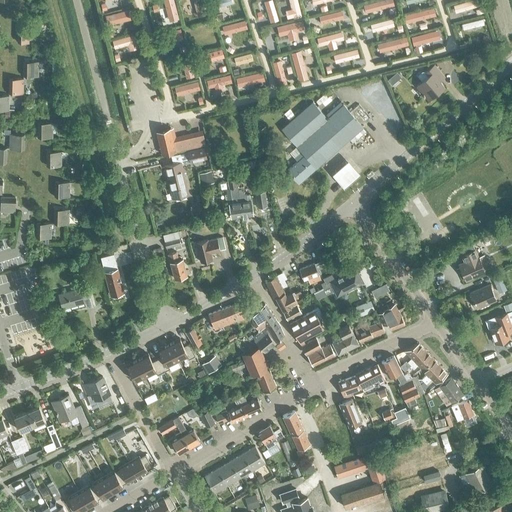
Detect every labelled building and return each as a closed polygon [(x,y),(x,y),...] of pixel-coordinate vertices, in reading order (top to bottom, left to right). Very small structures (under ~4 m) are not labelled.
[(174,0),(164,0),(169,20),(179,18),(174,0)] [(204,0),(193,0),(198,14),(208,12),(204,0)] [(273,0),(264,0),(271,21),(279,19),(273,0)] [(298,0),(289,0),(291,7),(285,9),(288,17),(293,15),(294,17),(303,15),(298,0)] [(366,11),(395,4),(394,0),(376,0),(364,3),(366,11)] [(482,4),(480,0),(466,0),(454,4),(456,12),(482,4)] [(434,6),(404,13),(406,21),(436,14),(434,6)] [(129,8),(105,14),(108,23),(131,18),(129,8)] [(342,8),(319,14),(321,22),(344,16),(342,8)] [(393,17),(371,23),(373,30),(395,24),(393,17)] [(464,28),(485,23),(484,17),(462,22),(464,28)] [(246,18),(222,24),(225,33),(248,27),(246,18)] [(303,18),(277,25),(280,35),(288,32),(289,39),(299,36),(298,30),(306,28),(303,18)] [(213,22),(191,28),(193,35),(215,29),(213,22)] [(17,42),(32,42),(32,28),(18,27),(17,42)] [(157,33),(160,43),(184,37),(181,27),(157,33)] [(344,38),(342,29),(317,36),(320,45),(344,38)] [(439,29),(411,36),(413,45),(441,38),(439,29)] [(134,33),(113,39),(115,47),(128,44),(130,50),(138,47),(134,33)] [(491,36),(484,34),(482,40),(488,42),(491,36)] [(378,42),(380,51),(409,43),(407,35),(378,42)] [(218,38),(211,40),(213,46),(220,44),(218,38)] [(224,56),(222,47),(198,54),(201,63),(224,56)] [(358,47),(333,53),(336,61),(360,55),(358,47)] [(309,77),(301,49),(291,51),(299,79),(309,77)] [(251,51),(234,56),(236,63),(253,58),(251,51)] [(189,55),(181,57),(186,77),(195,75),(189,55)] [(287,82),(281,58),(273,60),(279,84),(287,82)] [(23,75),(38,76),(38,61),(24,61),(23,75)] [(422,81),(416,86),(428,100),(444,86),(440,80),(445,76),(434,64),(426,71),(422,71),(417,75),(422,81)] [(263,70),(236,76),(238,85),(265,79),(263,70)] [(232,81),(230,73),(207,78),(209,86),(215,85),(216,91),(224,89),(223,83),(232,81)] [(9,92),(23,93),(23,79),(9,78),(9,92)] [(198,79),(175,85),(177,94),(200,88),(198,79)] [(0,109),(8,110),(8,95),(0,95),(0,109)] [(341,101),(325,115),(313,101),(282,127),(305,154),(287,170),(299,182),(362,126),(341,101)] [(38,137),(52,137),(52,123),(38,123),(38,137)] [(170,128),(156,131),(162,154),(176,151),(205,144),(202,133),(173,140),(170,128)] [(9,148),(23,149),(24,135),(10,134),(9,148)] [(175,164),(165,166),(171,189),(173,198),(189,194),(187,186),(181,165),(207,158),(204,147),(187,151),(173,154),(175,164)] [(46,166),(61,166),(61,152),(47,151),(46,166)] [(349,157),(333,171),(346,185),(361,171),(349,157)] [(201,173),(203,184),(214,181),(211,170),(201,173)] [(235,173),(242,215),(253,214),(250,193),(243,194),(243,190),(241,190),(241,188),(244,188),(242,172),(235,173)] [(231,217),(242,215),(235,173),(227,174),(229,187),(231,187),(232,195),(231,196),(232,202),(229,202),(231,217)] [(54,196),(69,197),(69,182),(55,181),(54,196)] [(255,193),(258,207),(267,206),(264,191),(255,193)] [(0,209),(0,211),(14,212),(15,197),(0,197),(0,209)] [(191,211),(198,216),(203,209),(196,204),(191,211)] [(54,223),(68,224),(68,209),(54,209),(54,223)] [(36,237),(50,238),(51,223),(37,223),(36,237)] [(163,234),(164,240),(179,236),(178,230),(163,234)] [(220,249),(225,248),(222,236),(207,240),(207,239),(196,242),(200,261),(212,259),(211,253),(220,250),(220,249)] [(165,241),(166,247),(180,244),(178,238),(165,241)] [(473,276),(485,271),(478,256),(474,249),(462,254),(465,262),(458,264),(465,281),(474,277),(473,276)] [(183,259),(178,260),(176,251),(168,253),(174,278),(187,275),(183,259)] [(98,255),(101,269),(111,266),(108,252),(98,255)] [(79,259),(81,267),(90,264),(87,257),(79,259)] [(320,271),(327,268),(324,260),(316,263),(320,271)] [(310,283),(321,279),(314,264),(313,264),(299,269),(304,280),(308,279),(310,283)] [(119,274),(118,274),(116,267),(104,271),(111,295),(124,291),(119,274)] [(337,294),(363,281),(355,268),(336,277),(334,273),(327,276),(337,294)] [(284,293),(284,291),(282,288),(287,286),(280,273),(265,280),(274,298),(275,298),(284,293)] [(499,292),(506,289),(500,275),(493,279),(499,292)] [(322,281),(324,287),(330,284),(327,278),(322,281)] [(59,294),(62,307),(84,302),(83,298),(90,296),(87,284),(79,286),(80,288),(59,294)] [(470,292),(476,307),(496,299),(489,284),(470,292)] [(308,288),(313,295),(317,293),(312,285),(308,288)] [(290,307),(297,303),(295,299),(295,298),(302,294),(300,290),(295,292),(292,287),(284,291),(284,293),(275,298),(283,311),(290,307)] [(231,305),(236,320),(236,321),(245,318),(244,316),(249,314),(248,310),(252,309),(248,298),(231,305)] [(356,307),(360,316),(374,310),(370,301),(356,307)] [(506,310),(511,307),(511,303),(511,301),(503,304),(506,310)] [(270,323),(275,319),(265,303),(253,312),(257,319),(253,322),(258,329),(265,325),(266,326),(270,323)] [(290,307),(283,311),(288,320),(295,316),(302,312),(297,304),(297,303),(290,307)] [(385,317),(390,329),(404,323),(401,315),(394,303),(385,308),(389,314),(386,315),(385,317)] [(214,328),(236,320),(231,305),(208,313),(214,328)] [(289,323),(300,343),(304,342),(302,339),(324,327),(318,317),(323,315),(319,308),(289,323)] [(488,327),(494,344),(506,340),(497,317),(490,319),(492,325),(488,327)] [(267,332),(276,342),(284,335),(280,325),(275,319),(270,323),(266,326),(267,328),(264,330),(266,333),(267,332)] [(366,323),(372,336),(385,331),(381,322),(369,326),(367,322),(366,323)] [(360,342),(372,336),(366,323),(354,328),(360,342)] [(342,336),(348,347),(358,342),(349,324),(339,329),(342,336)] [(185,331),(194,346),(202,342),(193,326),(185,331)] [(266,333),(264,330),(263,329),(253,338),(264,351),(276,342),(267,332),(266,333)] [(338,353),(348,347),(342,336),(339,338),(338,337),(335,338),(336,339),(332,341),(338,353)] [(180,338),(170,343),(177,359),(187,354),(189,359),(196,355),(189,343),(184,346),(180,338)] [(301,345),(306,353),(320,346),(316,338),(301,345)] [(307,355),(312,365),(334,354),(327,340),(321,343),(323,347),(307,355)] [(410,366),(426,350),(418,342),(404,350),(411,358),(406,362),(410,366)] [(170,368),(168,364),(177,359),(170,343),(159,348),(163,356),(158,359),(164,371),(170,368)] [(257,373),(268,368),(259,346),(242,354),(244,359),(228,365),(231,372),(247,365),(251,375),(257,372),(257,373)] [(421,369),(433,358),(426,350),(410,366),(413,369),(417,365),(421,369)] [(157,374),(164,371),(158,359),(152,361),(148,353),(138,358),(146,375),(155,370),(157,374)] [(414,376),(406,379),(401,370),(394,355),(381,361),(389,377),(395,373),(400,382),(398,383),(399,385),(402,392),(401,393),(407,406),(416,402),(414,398),(420,395),(420,394),(424,392),(416,375),(414,376)] [(128,364),(136,380),(146,375),(138,358),(128,364)] [(211,358),(202,363),(208,372),(217,367),(211,358)] [(423,382),(440,365),(433,358),(421,369),(426,374),(421,379),(423,382)] [(401,367),(405,371),(409,366),(406,362),(401,367)] [(371,366),(355,374),(355,375),(360,385),(376,378),(377,381),(384,378),(377,363),(371,366)] [(440,365),(423,382),(425,384),(431,379),(434,383),(447,373),(440,365)] [(268,368),(257,373),(260,382),(255,384),(257,388),(262,386),(264,391),(276,385),(268,368)] [(361,392),(355,375),(338,381),(343,397),(347,395),(348,397),(361,392)] [(95,399),(109,393),(102,376),(83,384),(87,395),(93,393),(95,399)] [(434,388),(446,405),(451,401),(463,393),(451,376),(434,388)] [(154,392),(144,398),(147,403),(157,398),(154,392)] [(80,405),(74,408),(69,394),(51,401),(60,421),(77,414),(79,421),(85,418),(80,405)] [(240,402),(246,415),(262,408),(258,398),(247,403),(244,395),(239,397),(240,402)] [(339,403),(348,426),(361,422),(351,398),(339,403)] [(451,405),(458,420),(473,413),(467,398),(451,405)] [(230,422),(246,415),(240,402),(237,403),(238,406),(227,411),(227,410),(215,415),(219,423),(229,419),(230,422)] [(26,411),(32,426),(33,425),(34,427),(36,428),(39,428),(42,426),(44,424),(45,422),(44,421),(45,420),(39,406),(26,411)] [(200,414),(206,426),(215,422),(209,409),(200,414)] [(382,412),(385,419),(392,416),(390,409),(382,412)] [(282,415),(297,449),(309,443),(294,410),(282,415)] [(20,431),(32,426),(26,411),(14,416),(20,431)] [(180,431),(189,446),(200,440),(193,429),(188,432),(178,415),(173,419),(180,431)] [(158,427),(163,434),(176,425),(172,418),(158,427)] [(46,426),(55,448),(61,445),(52,424),(46,426)] [(279,428),(273,431),(269,424),(260,430),(261,432),(259,433),(268,448),(276,443),(274,440),(283,435),(279,428)] [(113,434),(114,437),(115,439),(126,434),(123,428),(113,433),(113,434)] [(178,453),(189,446),(180,431),(175,434),(177,438),(172,441),(178,453)] [(16,438),(22,452),(28,449),(22,436),(16,438)] [(16,454),(22,452),(16,438),(10,441),(16,454)] [(281,442),(287,460),(294,457),(287,439),(281,442)] [(242,454),(252,470),(265,462),(255,446),(242,454)] [(24,455),(27,461),(34,458),(32,452),(24,455)] [(373,481),(385,477),(376,452),(334,465),(337,477),(368,467),(373,481)] [(139,455),(128,461),(137,477),(148,471),(147,469),(152,466),(145,453),(139,457),(139,455)] [(17,457),(21,464),(27,462),(23,454),(17,457)] [(239,477),(252,470),(242,454),(230,461),(239,477)] [(1,467),(3,473),(16,467),(13,461),(1,467)] [(115,472),(122,484),(127,481),(128,483),(138,477),(137,477),(128,461),(118,467),(119,469),(115,472)] [(227,485),(239,477),(230,461),(217,468),(227,485)] [(475,491),(476,492),(493,483),(482,464),(465,472),(470,481),(466,483),(468,487),(465,489),(468,495),(475,491)] [(214,492),(227,485),(217,468),(204,476),(214,492)] [(40,476),(37,470),(31,473),(34,479),(40,476)] [(104,476),(113,492),(123,486),(122,484),(115,472),(114,470),(104,476)] [(36,486),(30,475),(24,478),(30,489),(36,486)] [(103,497),(113,492),(104,476),(93,481),(95,483),(102,496),(103,497)] [(341,493),(345,506),(383,494),(379,480),(341,493)] [(46,484),(56,500),(61,496),(52,481),(46,484)] [(97,499),(102,496),(95,483),(90,486),(89,484),(79,490),(88,506),(98,500),(97,499)] [(420,494),(424,511),(430,511),(450,508),(445,488),(420,494)] [(88,506),(79,490),(69,496),(70,498),(66,500),(72,511),(74,511),(77,510),(78,511),(88,506)] [(291,492),(279,495),(284,511),(317,511),(314,504),(296,509),(291,492)] [(162,496),(152,502),(158,511),(171,511),(170,510),(176,507),(169,495),(163,498),(162,496)] [(158,511),(152,502),(143,508),(144,509),(138,511),(158,511)]
